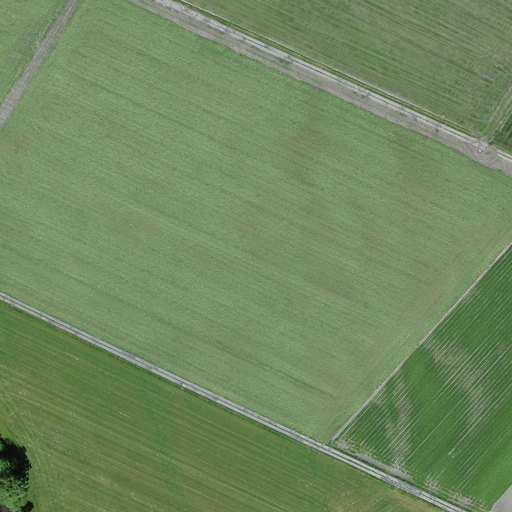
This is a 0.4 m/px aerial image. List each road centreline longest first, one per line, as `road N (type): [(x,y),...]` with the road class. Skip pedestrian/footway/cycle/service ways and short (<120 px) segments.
road 1 (track): [(457,511),(0,295)]
road 2 (track): [(151,0),(511,163)]
